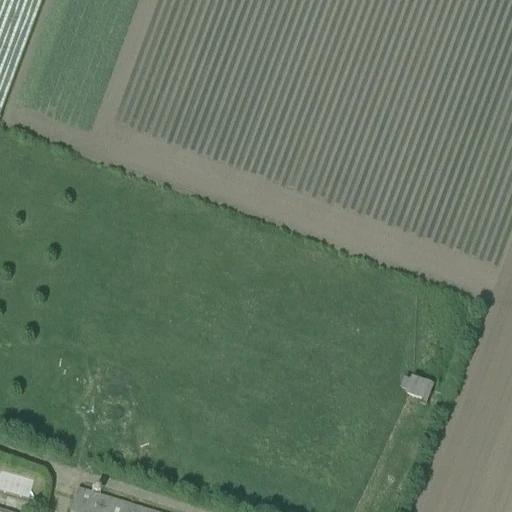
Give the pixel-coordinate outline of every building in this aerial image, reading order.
[(0,0),(0,124),(45,0),(0,0)] [(41,124),(82,0),(60,0),(43,54),(38,52),(17,116),(41,124)] [(46,126),(67,133),(109,15),(103,13),(93,39),(86,58),(83,57),(70,92),(59,88),(46,126)] [(114,66),(103,95),(92,91),(75,136),(95,144),(123,70),(114,66)] [(428,388),(412,383),(410,382),(409,385),(403,383),(399,393),(405,395),(404,399),(406,400),(422,406),(427,390),(428,388)] [(149,511),(78,490),(71,511),(149,511)]
